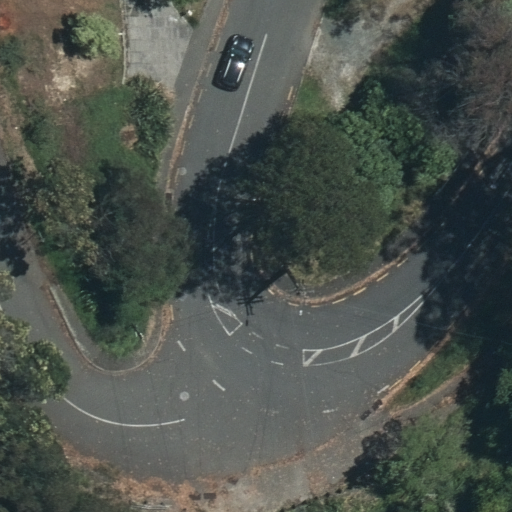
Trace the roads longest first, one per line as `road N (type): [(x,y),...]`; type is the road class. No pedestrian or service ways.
road 1 (residential): [(265,351),(227,319),(208,266),(224,165),(278,0)]
road 2 (residential): [(0,299),(35,368),(65,399),(129,425),(188,418),(217,403),(265,351)]
road 3 (residential): [(511,184),(442,277),(382,332),(352,349),(311,356),(265,351)]
